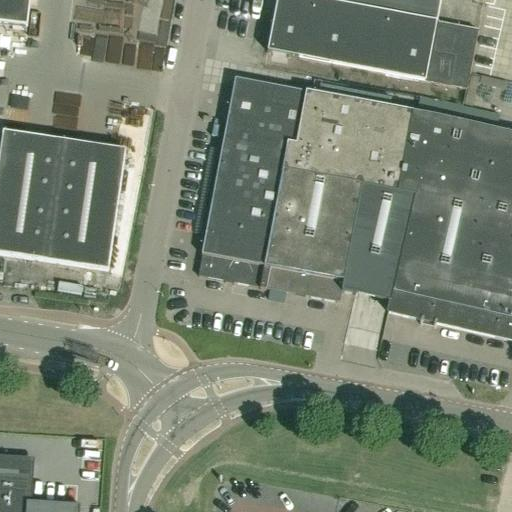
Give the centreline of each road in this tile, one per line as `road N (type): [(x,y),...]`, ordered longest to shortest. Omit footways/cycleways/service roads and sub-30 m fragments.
road 1 (unclassified): [(122,351),(199,0)]
road 2 (tertiary): [(511,425),(341,393)]
road 3 (tertiary): [(341,393),(260,373),(216,374),(175,392)]
road 4 (tertiary): [(194,421),(253,396),(341,393)]
road 5 (tertiary): [(175,392),(135,447),(120,511)]
road 6 (tertiary): [(122,351),(0,331)]
